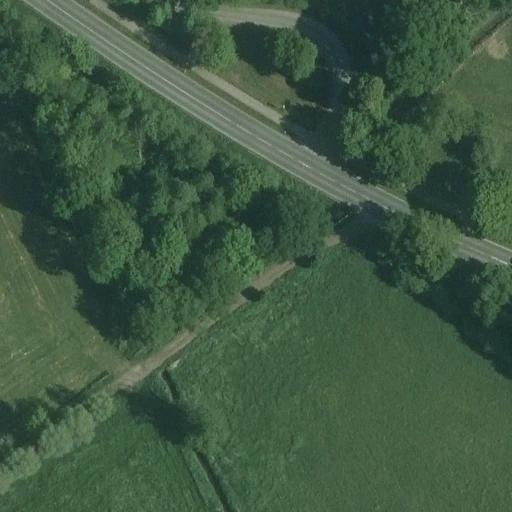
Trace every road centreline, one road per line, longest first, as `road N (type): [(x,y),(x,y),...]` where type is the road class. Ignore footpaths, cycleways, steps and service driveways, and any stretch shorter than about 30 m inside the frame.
road 1 (track): [(385,209),(313,251),(0,474)]
road 2 (secondary): [(315,175),(37,0)]
road 3 (unclassified): [(315,175),(345,87),(341,56),(320,33),(273,14),(173,0)]
road 4 (secondary): [(511,268),(315,175)]
